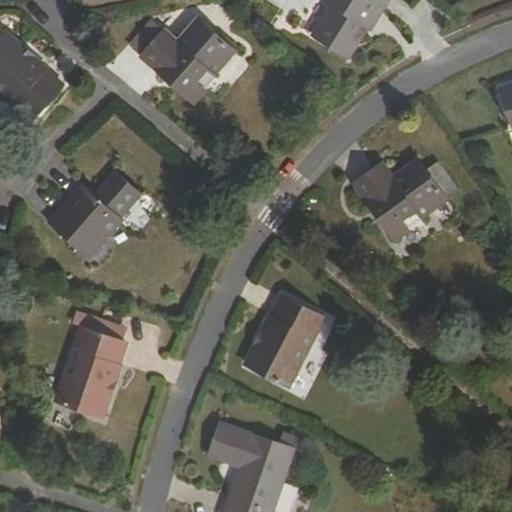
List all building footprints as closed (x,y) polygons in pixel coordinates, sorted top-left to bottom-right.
[(324,0),(333,6),(314,36),(350,59),(369,28),(371,30),(390,0),(324,0)] [(216,74),(236,51),(218,35),(205,24),(185,47),(166,30),(142,57),(195,103),(218,76),(216,74)] [(221,32),(218,35),(236,51),(239,48),(221,32)] [(5,33),(0,38),(0,92),(32,120),(64,85),(5,33)] [(511,86),(502,90),(511,119),(511,86)] [(443,188),(439,191),(434,184),(427,174),(403,190),(389,169),(358,189),(397,249),(428,228),(426,225),(450,209),(446,202),(450,200),(443,188)] [(83,184),(50,223),(70,240),(73,236),(94,254),(123,219),(122,217),(142,193),(116,171),(96,195),(83,184)] [(439,191),(443,188),(438,181),(434,184),(439,191)] [(284,295),(250,364),(291,385),(326,318),(284,295)] [(129,348),(124,346),(114,342),(119,330),(90,319),(59,406),(103,421),(129,348)] [(119,330),(114,342),(124,346),(128,333),(119,330)] [(273,511),(295,452),(296,449),(283,445),(222,424),(211,456),(242,467),(226,511),(273,511)] [(287,434),(283,445),(296,449),(295,452),(307,456),(311,442),(287,434)]
